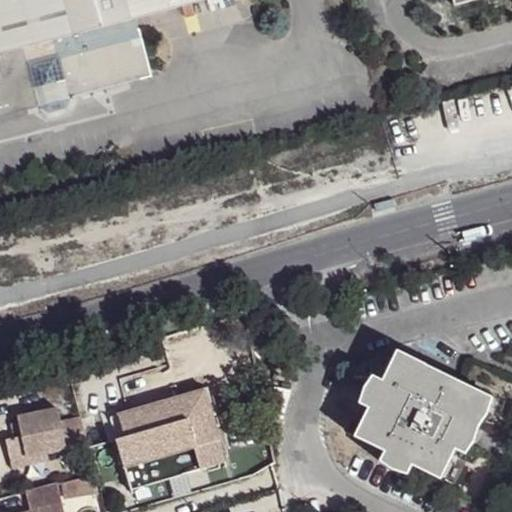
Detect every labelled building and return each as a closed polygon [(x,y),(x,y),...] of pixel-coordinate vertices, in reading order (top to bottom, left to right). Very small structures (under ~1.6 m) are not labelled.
[(0,0),(0,117),(152,78),(140,29),(130,32),(128,21),(137,19),(208,0),(0,0)] [(137,19),(128,21),(130,32),(140,29),(137,19)] [(491,398),(395,352),(380,381),(370,378),(362,389),(358,404),(367,409),(354,437),(382,452),(378,462),(389,473),(404,474),(410,466),(439,479),(453,452),(463,455),(472,443),(476,428),(491,398)] [(204,391),(185,398),(192,417),(211,413),(204,391)] [(185,398),(112,421),(120,445),(128,443),(134,463),(193,445),(201,469),(227,462),(211,413),(192,417),(185,398)] [(64,423),(59,408),(18,416),(19,423),(21,436),(14,437),(4,438),(7,466),(27,464),(26,455),(45,452),(72,448),(64,423)] [(86,444),(78,418),(64,423),(72,448),(86,444)] [(19,423),(12,424),(14,437),(21,436),(19,423)] [(193,445),(134,463),(142,486),(201,469),(193,445)] [(26,455),(27,464),(47,460),(45,452),(26,455)] [(82,479),(70,481),(73,497),(86,494),(99,491),(95,477),(82,479)] [(73,497),(70,481),(59,483),(62,499),(73,497)] [(63,511),(57,484),(24,491),(27,509),(15,511),(63,511)]
